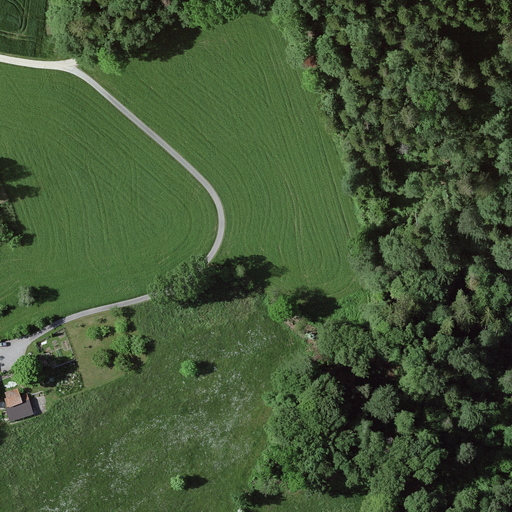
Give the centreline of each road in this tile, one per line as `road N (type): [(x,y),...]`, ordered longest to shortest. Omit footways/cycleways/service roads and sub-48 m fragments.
road 1 (track): [(67,65),(215,198),(221,228),(215,252),(188,279),(57,322),(12,359)]
road 2 (track): [(67,65),(208,0)]
